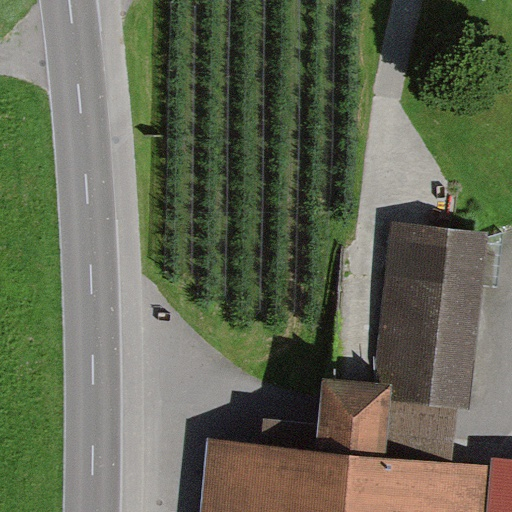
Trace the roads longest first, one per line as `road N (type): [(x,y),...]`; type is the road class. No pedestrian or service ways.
road 1 (tertiary): [(67,0),(91,234),(93,511)]
road 2 (unknown): [(511,403),(129,403)]
